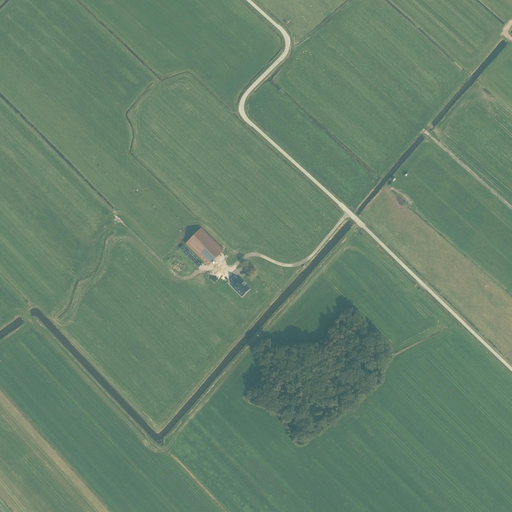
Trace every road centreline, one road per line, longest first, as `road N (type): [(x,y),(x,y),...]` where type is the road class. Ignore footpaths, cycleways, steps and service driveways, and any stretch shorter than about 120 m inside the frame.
road 1 (unclassified): [(349,212),(242,113),(245,94),(287,47),(282,31),(247,0)]
road 2 (unclassified): [(511,369),(349,212)]
road 3 (unclassified): [(239,262),(250,254),(287,266),(303,262),(349,212)]
